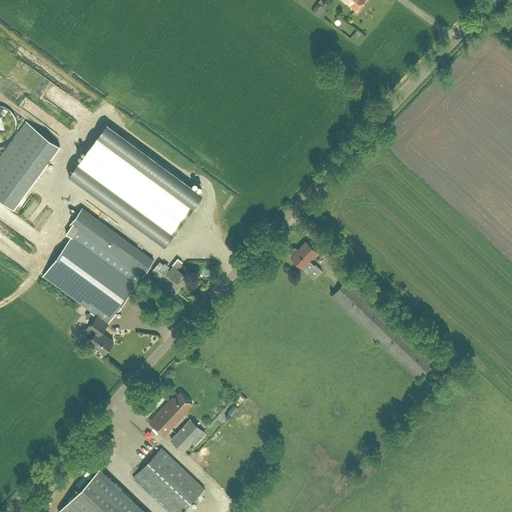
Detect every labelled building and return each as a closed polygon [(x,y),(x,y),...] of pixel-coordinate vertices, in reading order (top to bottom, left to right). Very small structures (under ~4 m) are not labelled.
[(343,0),(355,10),(364,0),(343,0)] [(325,8),(317,2),(312,10),(319,16),(325,8)] [(0,155),(0,198),(14,208),(60,145),(26,121),(0,155)] [(154,235),(165,243),(201,195),(182,181),(183,179),(107,123),(68,175),(152,237),(153,235),(154,235)] [(8,215),(11,212),(0,202),(0,218),(5,212),(8,215)] [(85,329),(93,335),(88,341),(104,353),(113,340),(101,331),(108,322),(153,259),(135,246),(132,249),(113,235),(115,231),(82,206),(70,223),(72,225),(66,232),(71,236),(43,275),(97,314),(85,329)] [(290,252),(292,254),(291,256),(302,267),(302,266),(307,271),(306,271),(314,278),(322,270),(315,263),(314,264),(308,260),(317,251),(305,240),(297,249),(295,247),(293,247),(290,250),(290,252)] [(348,277),(331,296),(417,378),(434,360),(348,277)] [(172,396),(163,406),(149,421),(164,435),(188,410),(186,409),(192,403),(179,391),(173,397),(172,396)] [(189,419),(186,422),(171,438),(183,451),(192,442),(202,431),(189,419)] [(162,446),(134,476),(171,511),(178,511),(203,486),(162,446)] [(146,511),(99,467),(58,511),(59,511),(146,511)]
